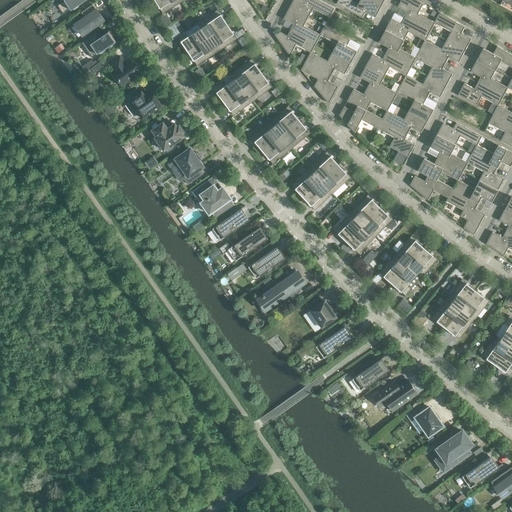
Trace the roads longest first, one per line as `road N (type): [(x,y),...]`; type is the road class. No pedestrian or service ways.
road 1 (residential): [(511,430),(391,328),(278,213),(121,0)]
road 2 (residential): [(236,0),(324,120),(397,191),(511,273)]
